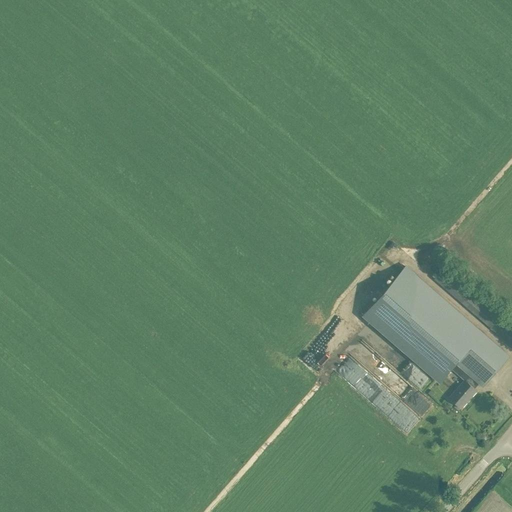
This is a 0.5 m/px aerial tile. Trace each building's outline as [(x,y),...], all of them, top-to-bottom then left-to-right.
[(511,321),(472,287),(447,265),(435,278),(511,345),(511,321)] [(509,357),(507,355),(406,266),(364,315),(440,382),(452,369),(465,380),(450,398),(462,408),(477,390),(475,388),(480,383),(483,386),(509,357)] [(317,358),(311,365),(321,374),(327,367),(317,358)] [(407,374),(413,380),(422,371),(416,365),(407,374)] [(396,398),(382,412),(405,434),(418,419),(396,398)]
